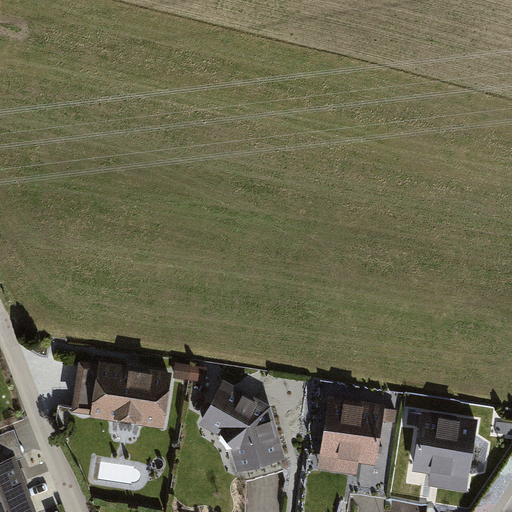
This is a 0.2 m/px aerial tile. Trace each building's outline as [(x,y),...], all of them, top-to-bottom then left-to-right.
[(99,366),(80,363),(73,416),(168,429),(175,374),(157,371),(157,376),(134,373),(134,367),(100,362),(99,366)] [(208,369),(179,365),(177,378),(206,382),(208,369)] [(247,394),(226,383),(204,428),(223,438),(234,450),(240,473),(285,462),(279,436),(274,437),(270,420),(275,419),(273,407),(262,402),(260,406),(245,399),(247,394)] [(346,401),(328,399),(318,471),(354,476),(356,464),(375,466),(381,420),(392,421),(394,411),(383,410),(383,406),(367,404),(366,409),(345,406),(346,401)] [(440,414),(422,412),(422,415),(410,413),(409,423),(421,425),(414,472),(433,475),(431,486),(468,491),(478,419),(462,417),(461,422),(440,419),(440,414)] [(0,435),(0,461),(16,456),(17,461),(26,457),(15,430),(0,435)] [(0,461),(0,511),(37,511),(17,461),(16,456),(0,461)]
